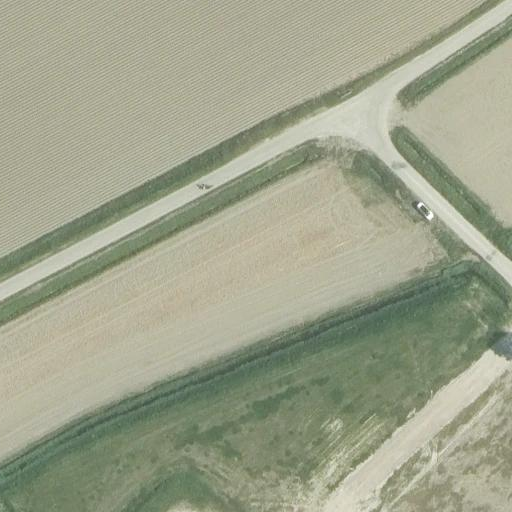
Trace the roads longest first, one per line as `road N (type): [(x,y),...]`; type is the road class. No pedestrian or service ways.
road 1 (unclassified): [(0,290),(342,113)]
road 2 (unclassified): [(511,278),(342,113)]
road 3 (unclassified): [(342,113),(511,1)]
